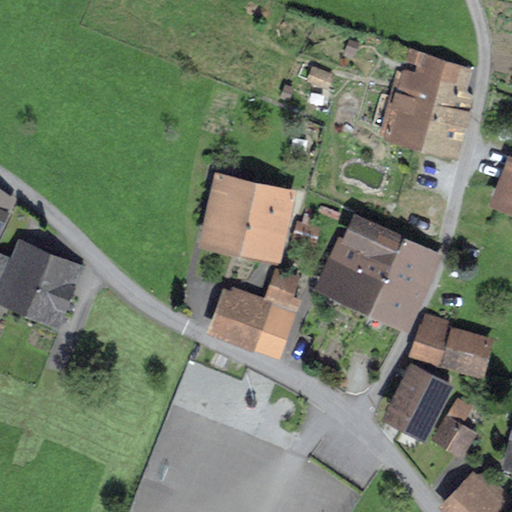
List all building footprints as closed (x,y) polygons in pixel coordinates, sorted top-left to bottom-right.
[(433,66),(465,77),(469,68),(436,56),(433,66)] [(313,67),(308,79),(327,86),(331,74),(313,67)] [(397,134),(450,149),(466,91),(424,79),(413,77),(397,134)] [(511,166),(499,198),(511,203),(511,166)] [(219,176),(204,239),(240,247),(255,185),(219,176)] [(277,255),(290,193),(255,185),(240,247),(277,255)] [(296,224),(291,238),(312,244),(316,230),(296,224)] [(372,224),(342,289),(372,303),(402,238),(372,224)] [(406,318),(435,252),(402,238),(372,303),(406,318)] [(20,242),(12,262),(9,261),(0,283),(0,293),(58,319),(80,268),(20,242)] [(0,283),(9,261),(0,257),(0,283)] [(277,269),(270,291),(289,298),(296,276),(277,269)] [(224,295),(213,326),(257,341),(268,310),(224,295)] [(437,297),(433,314),(451,319),(456,302),(437,297)] [(280,348),(291,318),(268,310),(257,341),(280,348)] [(428,315),(415,354),(436,361),(450,323),(428,315)] [(452,332),(445,358),(481,368),(488,341),(452,332)] [(409,426),(426,393),(440,400),(450,381),(410,360),(400,380),(395,377),(378,411),(409,426)] [(449,419),(438,436),(460,450),(471,432),(449,419)] [(480,477),(476,473),(444,504),(451,511),(496,511),(511,498),(486,472),(480,477)]
